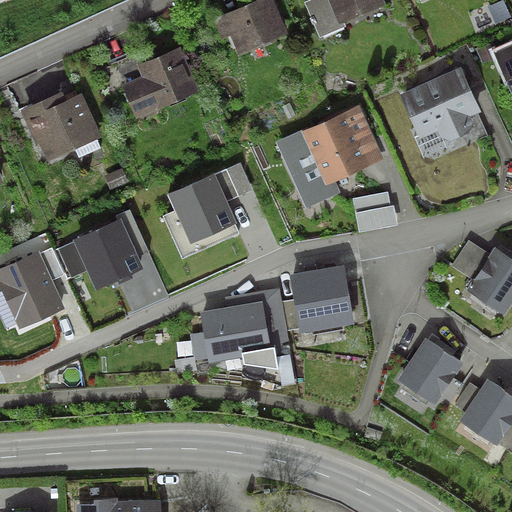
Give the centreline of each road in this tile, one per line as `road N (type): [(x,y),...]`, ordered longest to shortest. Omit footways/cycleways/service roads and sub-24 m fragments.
road 1 (track): [(0,402),(190,389),(360,416),(402,283)]
road 2 (secondary): [(401,511),(338,479),(228,450),(0,457)]
road 3 (residential): [(0,72),(160,0)]
road 4 (residential): [(402,283),(389,240),(511,207)]
